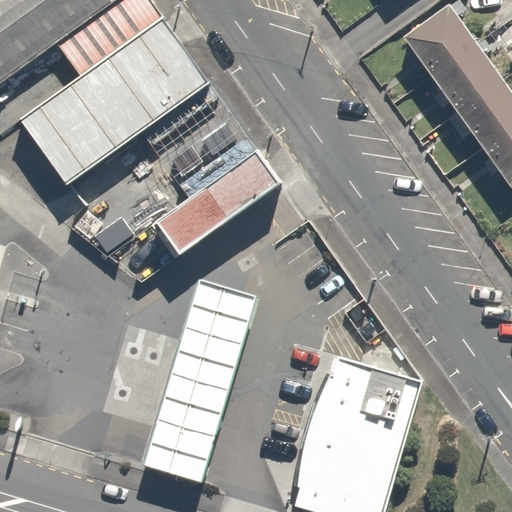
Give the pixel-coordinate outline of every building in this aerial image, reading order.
[(117,0),(0,0),(0,83),(58,40),(117,0)] [(165,17),(152,0),(117,0),(58,40),(83,75),(165,17)] [(511,97),(442,0),(438,0),(394,32),(502,184),(511,176),(511,97)] [(211,80),(165,17),(83,75),(23,118),(68,181),(211,80)] [(269,182),(246,150),(148,220),(171,252),(269,182)] [(246,294),(193,277),(138,463),(193,479),(246,294)] [(374,511),(416,377),(330,355),(325,371),(323,371),(316,385),(307,405),(302,423),(296,444),(292,464),(290,482),(292,483),(288,501),(321,511),(374,511)]
